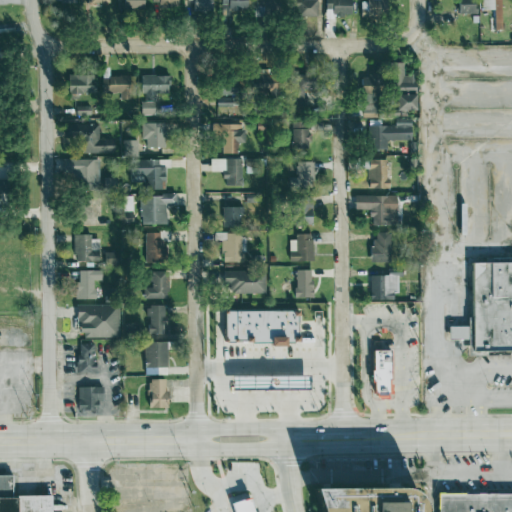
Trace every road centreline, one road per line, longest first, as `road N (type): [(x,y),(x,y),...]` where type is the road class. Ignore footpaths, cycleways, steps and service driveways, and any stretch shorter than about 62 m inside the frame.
road 1 (residential): [(31,0),(33,28),(45,47),(47,439)]
road 2 (residential): [(438,438),(428,51),(418,24)]
road 3 (residential): [(337,46),(342,439)]
road 4 (residential): [(192,46),(194,438)]
road 5 (residential): [(418,24),(390,46),(45,47)]
road 6 (secondary): [(282,439),(47,439)]
road 7 (secondary): [(511,437),(361,439)]
